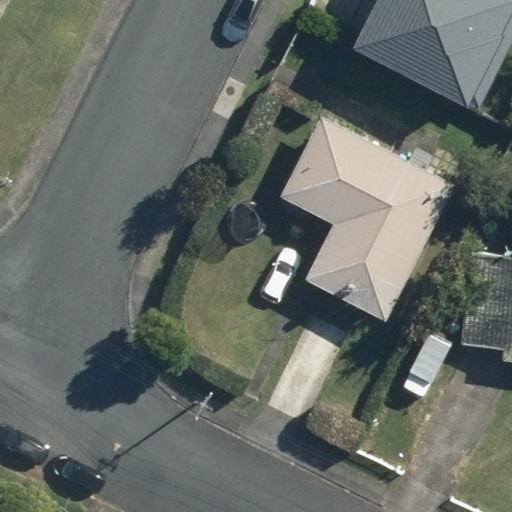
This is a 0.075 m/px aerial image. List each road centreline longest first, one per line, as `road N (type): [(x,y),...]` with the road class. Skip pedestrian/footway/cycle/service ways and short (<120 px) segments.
road 1 (residential): [(8,388),(203,0)]
road 2 (residential): [(8,388),(256,511)]
